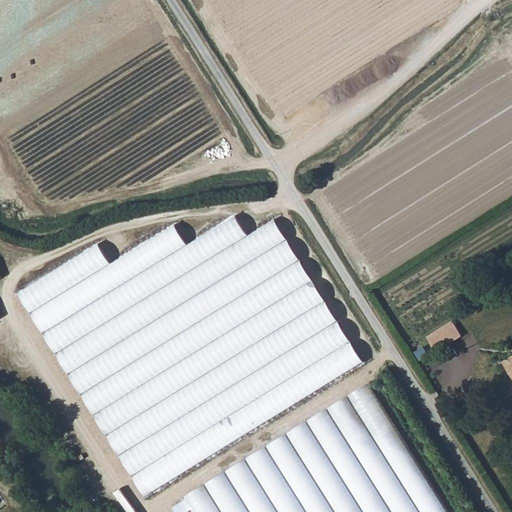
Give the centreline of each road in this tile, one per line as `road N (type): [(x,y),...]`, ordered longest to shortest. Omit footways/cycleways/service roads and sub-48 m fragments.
road 1 (unclassified): [(171,0),(494,511)]
road 2 (track): [(0,338),(14,278),(91,234),(138,219),(293,196)]
road 3 (track): [(6,331),(132,494),(157,511)]
